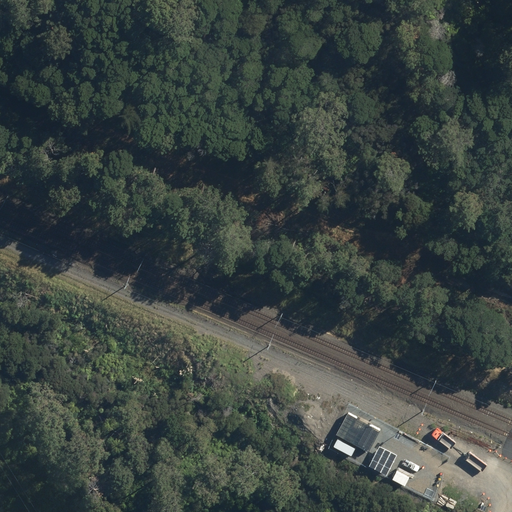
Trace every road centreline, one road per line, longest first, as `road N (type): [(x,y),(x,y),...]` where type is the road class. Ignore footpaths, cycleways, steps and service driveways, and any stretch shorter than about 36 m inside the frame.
road 1 (track): [(0,84),(64,123),(219,170),(394,254),(410,322),(433,344),(511,354)]
road 2 (track): [(501,511),(491,468),(461,437),(0,237)]
road 3 (track): [(394,254),(511,297)]
